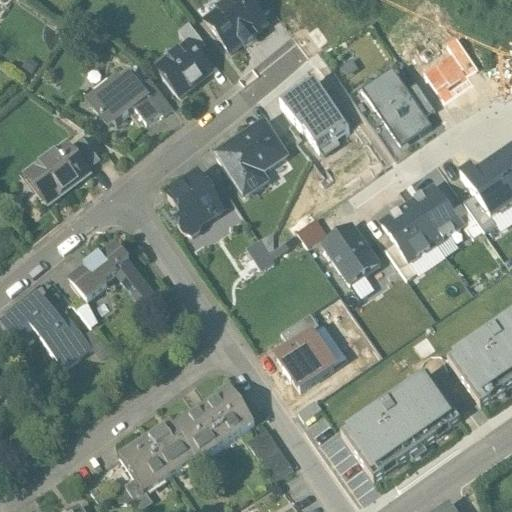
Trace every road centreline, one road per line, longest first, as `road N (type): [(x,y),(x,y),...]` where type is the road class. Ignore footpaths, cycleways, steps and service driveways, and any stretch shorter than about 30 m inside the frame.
road 1 (residential): [(230,352),(0,510)]
road 2 (residential): [(123,195),(295,58)]
road 3 (residential): [(339,511),(230,352)]
road 4 (residential): [(123,195),(230,352)]
road 5 (residential): [(0,293),(123,195)]
road 6 (residential): [(391,189),(481,127),(511,119)]
road 7 (residential): [(413,511),(511,439)]
